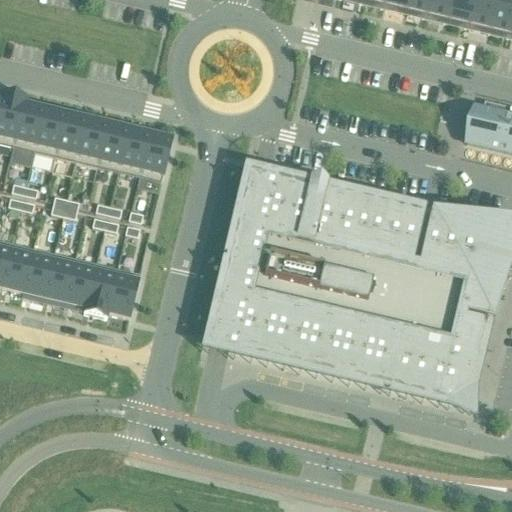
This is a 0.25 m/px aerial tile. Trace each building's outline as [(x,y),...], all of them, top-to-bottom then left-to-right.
[(365,0),(364,4),(385,9),(387,0),(365,0)] [(387,0),(385,9),(406,13),(409,0),(387,0)] [(409,0),(406,13),(427,18),(431,0),(409,0)] [(431,0),(427,18),(448,23),(453,0),(431,0)] [(453,0),(448,23),(469,28),(476,0),(453,0)] [(476,0),(469,28),(490,33),(498,0),(476,0)] [(511,0),(498,0),(490,33),(511,38),(511,35),(511,0)] [(0,150),(12,153),(23,109),(24,109),(25,104),(2,99),(1,104),(2,104),(0,110),(0,150)] [(474,111),(466,147),(511,157),(511,112),(484,106),(482,113),(474,111)] [(33,158),(44,114),(24,109),(23,109),(12,153),(33,158)] [(54,163),(65,119),(44,114),(33,158),(54,163)] [(75,168),(86,124),(65,119),(54,163),(75,168)] [(96,173),(107,129),(86,124),(75,168),(96,173)] [(118,178),(128,133),(107,129),(96,173),(118,178)] [(139,183),(149,138),(128,133),(118,178),(139,183)] [(160,188),(171,144),(169,144),(169,143),(149,138),(139,183),(160,188)] [(465,410),(503,251),(493,235),(323,195),(323,198),(308,194),(309,192),(249,178),(208,349),(465,410)] [(23,201),(25,192),(13,189),(11,198),(23,201)] [(35,204),(37,195),(25,192),(23,201),(35,204)] [(65,214),(67,205),(55,202),(53,211),(65,214)] [(20,215),(22,207),(10,204),(8,212),(20,215)] [(77,217),(79,208),(67,205),(65,214),(77,217)] [(32,218),(34,209),(22,207),(20,215),(32,218)] [(107,221),(109,212),(97,209),(95,218),(107,221)] [(63,222),(65,214),(53,211),(50,219),(63,222)] [(121,215),(109,212),(107,221),(119,224),(121,215)] [(75,225),(77,217),(65,214),(63,222),(75,225)] [(141,229),(143,220),(130,217),(128,226),(141,229)] [(104,235),(106,226),(94,224),(92,232),(104,235)] [(118,229),(106,226),(104,235),(116,238),(118,229)] [(137,243),(139,234),(127,231),(125,240),(137,243)] [(0,293),(1,294),(12,250),(0,246),(0,293)] [(22,299),(33,255),(12,250),(1,294),(22,299)] [(43,304),(54,260),(33,255),(22,299),(43,304)] [(64,309),(75,265),(54,260),(43,304),(64,309)] [(85,314),(96,269),(75,265),(64,309),(84,313),(85,314)] [(106,319),(117,274),(96,269),(85,314),(84,313),(83,318),(106,324),(107,319),(106,319)] [(139,280),(117,274),(106,319),(107,319),(128,324),(139,280)]
